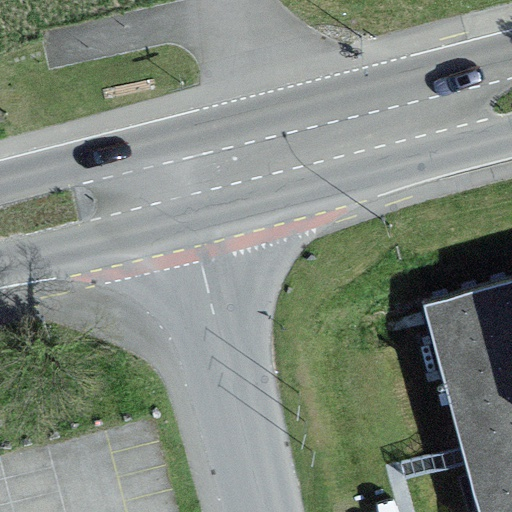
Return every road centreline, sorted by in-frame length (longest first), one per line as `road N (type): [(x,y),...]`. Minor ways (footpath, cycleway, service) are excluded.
road 1 (primary): [(167,182),(511,93)]
road 2 (residential): [(167,182),(255,511)]
road 3 (primary): [(0,221),(167,182)]
